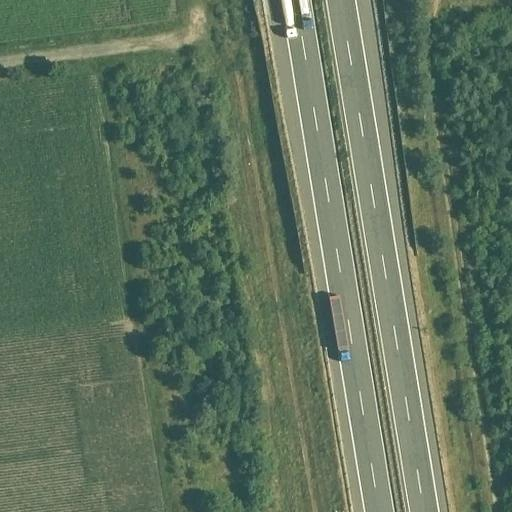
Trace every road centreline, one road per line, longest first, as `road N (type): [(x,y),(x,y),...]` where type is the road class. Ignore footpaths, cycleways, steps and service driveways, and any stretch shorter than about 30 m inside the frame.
road 1 (track): [(444,0),(433,28),(503,511)]
road 2 (motorway): [(296,0),(380,511)]
road 3 (motorway): [(426,511),(343,0)]
road 4 (track): [(0,69),(192,43),(207,28),(210,0)]
